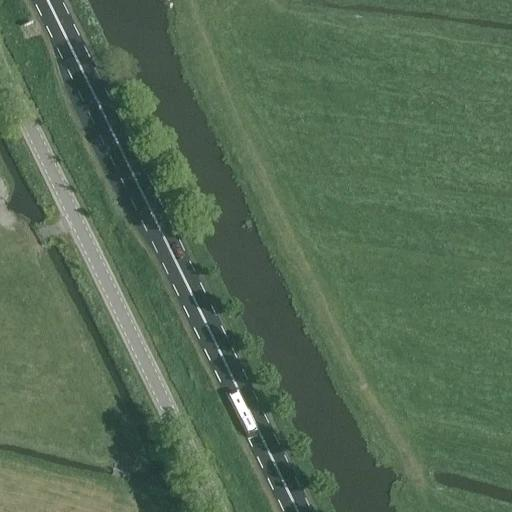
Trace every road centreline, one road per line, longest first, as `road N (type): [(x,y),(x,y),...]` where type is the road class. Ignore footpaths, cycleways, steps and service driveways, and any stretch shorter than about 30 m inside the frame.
road 1 (primary): [(297,511),(43,0)]
road 2 (unclassified): [(206,511),(0,77)]
